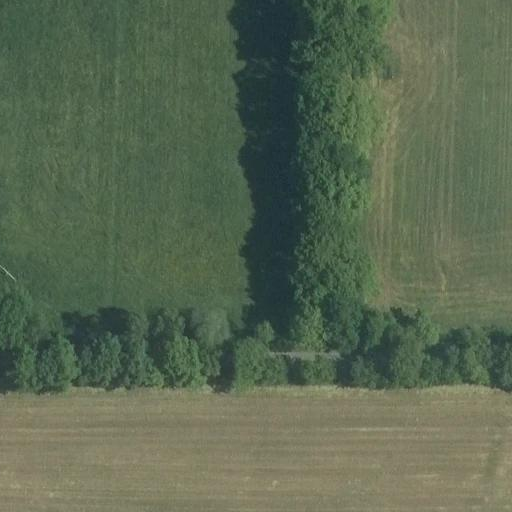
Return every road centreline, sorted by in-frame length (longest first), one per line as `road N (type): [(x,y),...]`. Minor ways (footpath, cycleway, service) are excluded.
road 1 (unclassified): [(511,359),(0,361)]
road 2 (track): [(338,0),(330,359)]
